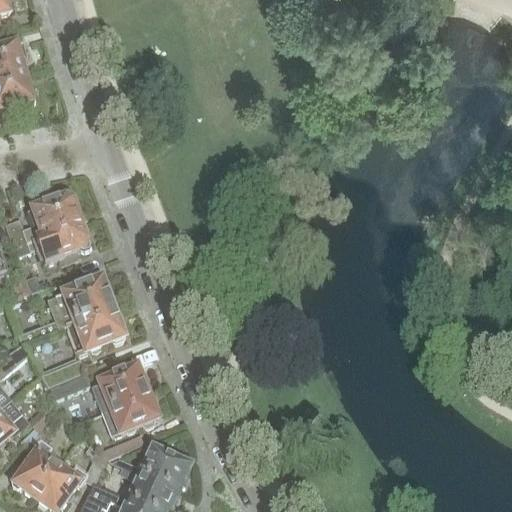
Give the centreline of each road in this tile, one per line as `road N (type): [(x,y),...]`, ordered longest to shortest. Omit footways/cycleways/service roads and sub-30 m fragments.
road 1 (residential): [(266,511),(214,426),(104,145)]
road 2 (residential): [(104,145),(60,0)]
